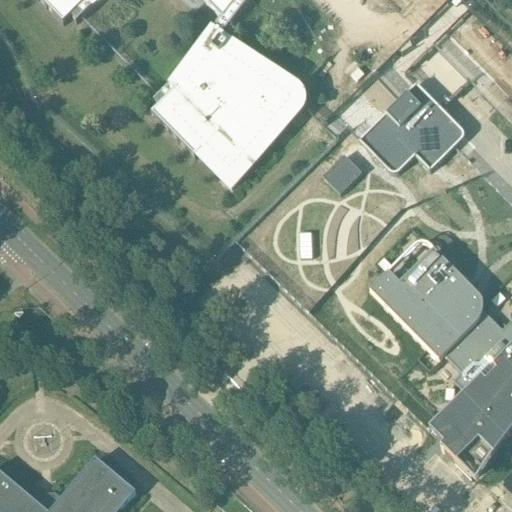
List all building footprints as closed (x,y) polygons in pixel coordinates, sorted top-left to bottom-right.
[(31,0),(66,35),(75,27),(80,32),(94,20),(95,21),(122,0),(196,0),(224,28),(215,40),(214,39),(169,97),(170,98),(158,112),(163,117),(155,125),(235,206),(307,124),(308,122),(308,120),(309,118),(309,116),(309,114),(309,112),(309,110),(308,108),(307,106),(307,104),(305,102),(304,100),(303,99),(301,97),(300,96),(224,46),(259,0),(284,0),(285,0),(288,0),(292,0),(294,0),(31,0)] [(271,19),(264,18),(261,29),(269,31),(271,19)] [(437,175),(472,141),(424,91),(367,146),(401,180),(422,160),(437,175)] [(340,199),(362,178),(344,160),(323,181),(340,199)] [(472,484),(490,453),(497,444),(503,436),(510,427),(511,425),(511,351),(472,311),(482,302),(388,206),(353,241),(388,277),(394,271),(406,283),(381,307),(440,367),(450,357),(456,364),(456,369),(459,374),(462,377),(467,379),(472,380),(479,386),(430,435),(445,450),(442,453),(472,484)] [(300,250),(301,262),(312,262),(312,250),(300,250)] [(123,511),(136,497),(96,463),(59,507),(53,501),(45,503),(39,509),(0,476),(0,511),(123,511)]
